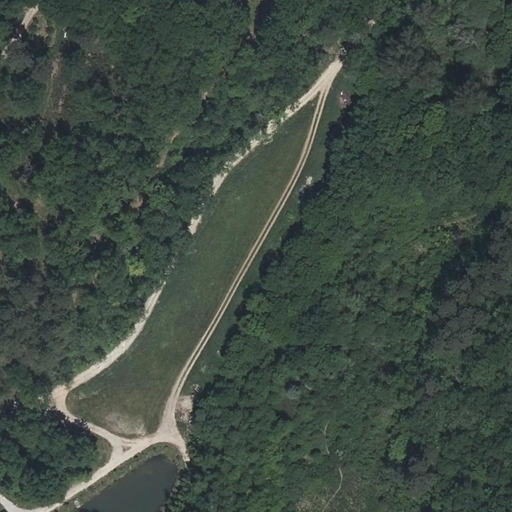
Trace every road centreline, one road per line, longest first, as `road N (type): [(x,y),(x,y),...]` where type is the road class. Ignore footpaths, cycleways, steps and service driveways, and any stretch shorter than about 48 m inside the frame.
road 1 (track): [(400,0),(356,75),(264,131),(130,341),(14,411)]
road 2 (track): [(155,511),(171,452),(112,465),(14,411)]
road 3 (track): [(94,0),(0,201)]
